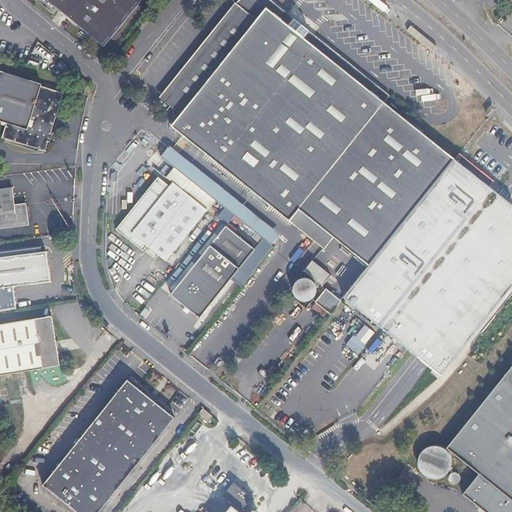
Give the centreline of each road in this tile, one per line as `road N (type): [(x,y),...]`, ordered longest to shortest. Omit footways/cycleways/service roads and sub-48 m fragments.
road 1 (residential): [(11,0),(108,85),(87,254),(107,308),(356,511)]
road 2 (secondary): [(396,0),(511,105)]
